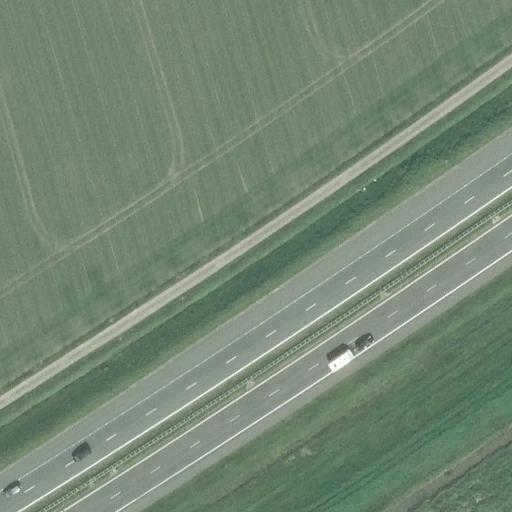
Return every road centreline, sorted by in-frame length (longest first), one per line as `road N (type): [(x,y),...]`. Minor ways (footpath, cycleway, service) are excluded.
road 1 (unclassified): [(0,405),(511,63)]
road 2 (motorway): [(511,171),(0,508)]
road 3 (motorway): [(84,511),(254,408),(511,230)]
